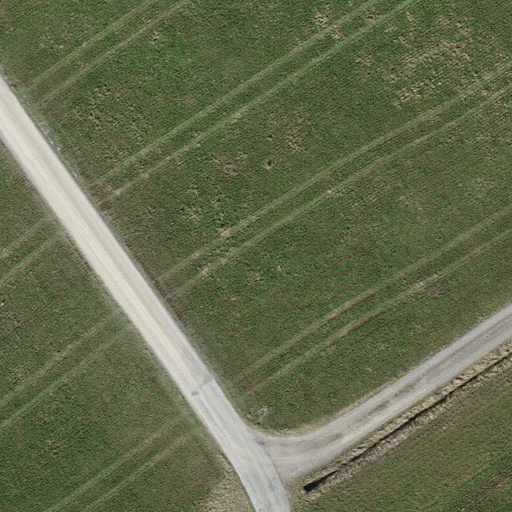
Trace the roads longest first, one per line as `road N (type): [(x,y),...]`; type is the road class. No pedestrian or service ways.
road 1 (track): [(268,511),(249,448),(0,78)]
road 2 (track): [(511,274),(249,448)]
